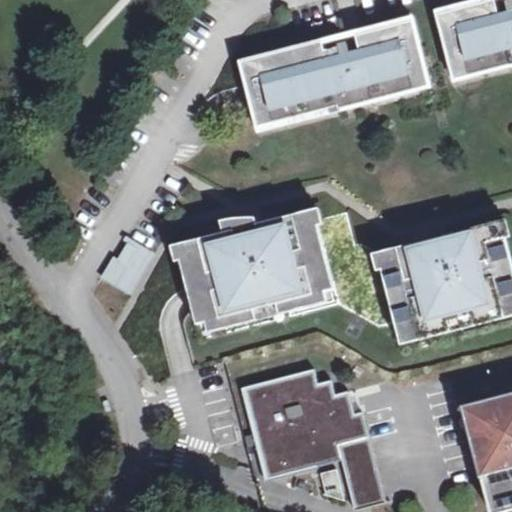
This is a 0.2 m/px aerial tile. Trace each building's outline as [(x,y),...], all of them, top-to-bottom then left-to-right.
[(511,0),(455,0),(350,28),(235,58),(245,96),(257,139),(511,72),(511,0)] [(511,71),(460,84),(461,89),(511,76),(511,71)] [(318,209),(302,213),(305,223),(321,219),(318,209)] [(350,212),(321,219),(338,289),(341,303),(381,326),(397,322),(384,265),(381,253),(365,243),(358,244),(350,212)] [(227,231),(196,239),(198,249),(182,253),(199,323),(247,311),(248,313),(289,303),(289,300),(338,289),(321,219),(305,223),(302,213),(261,223),(260,216),(237,216),(240,228),(227,231)] [(237,216),(224,219),(227,231),(240,228),(237,216)] [(511,229),(510,223),(486,229),(489,240),(509,235),(511,234),(511,229)] [(403,260),(384,265),(397,322),(401,335),(451,323),(449,315),(472,310),(474,318),(511,308),(511,249),(509,235),(489,240),(486,229),(455,236),(461,260),(437,266),(432,241),(401,249),(403,260)] [(455,236),(432,241),(437,266),(461,260),(455,236)] [(112,257),(98,281),(135,302),(160,258),(125,237),(122,241),(127,244),(117,260),(112,257)] [(198,249),(196,239),(180,242),(182,253),(198,249)] [(401,249),(381,253),(384,265),(403,260),(401,249)] [(341,303),(338,289),(289,300),(289,303),(248,313),(247,311),(199,323),(203,337),(341,303)] [(451,323),(401,335),(405,352),(511,327),(511,308),(474,318),(451,323)] [(449,315),(451,323),(474,318),(472,310),(449,315)] [(316,368),(245,386),(268,479),(343,460),(356,510),(387,502),(364,412),(357,414),(351,391),(337,394),(334,380),(320,383),(316,368)] [(511,398),(472,408),(477,429),(472,431),(474,440),(476,439),(479,452),(477,452),(481,470),(488,495),(511,489),(511,398)] [(472,408),(461,411),(466,432),(472,431),(477,429),(472,408)] [(256,434),(248,436),(250,444),(259,442),(256,434)] [(338,469),(322,473),(327,494),(346,501),(338,469)]
